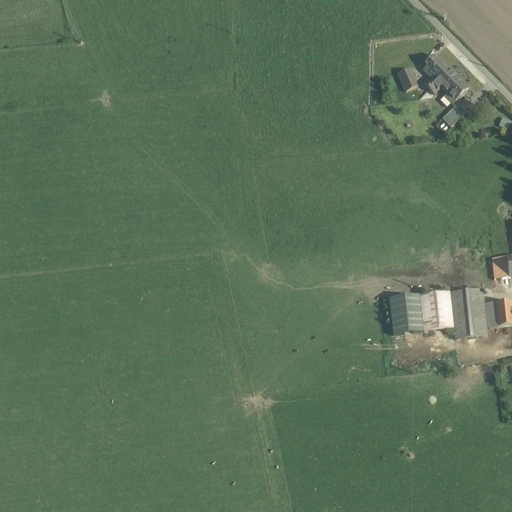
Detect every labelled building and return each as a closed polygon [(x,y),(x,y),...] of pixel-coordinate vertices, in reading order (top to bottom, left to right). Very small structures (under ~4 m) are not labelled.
[(436,57),(423,71),(431,78),(423,86),(429,91),(436,84),(449,71),(436,57)] [(408,69),(397,74),(405,93),(417,88),(408,69)] [(468,90),(449,71),(436,84),(441,89),(447,95),(440,102),(447,109),(451,105),(452,106),(458,100),(460,100),(465,95),(465,92),(468,90)] [(436,84),(429,91),(434,96),(441,89),(436,84)] [(400,105),(394,106),(396,119),(391,120),(392,127),(402,125),(400,105)] [(455,108),(442,121),(451,130),(463,117),(455,108)] [(508,131),(511,123),(511,121),(503,118),(499,127),(508,131)] [(507,258),(492,260),(495,281),(509,279),(507,258)] [(482,291),(450,295),(454,330),(455,342),(487,338),(487,330),(484,306),(482,291)] [(450,295),(420,298),(424,334),(454,330),(450,295)] [(511,307),(511,303),(495,305),(498,329),(511,327),(511,307)] [(495,305),(484,306),(487,330),(498,329),(495,305)]
